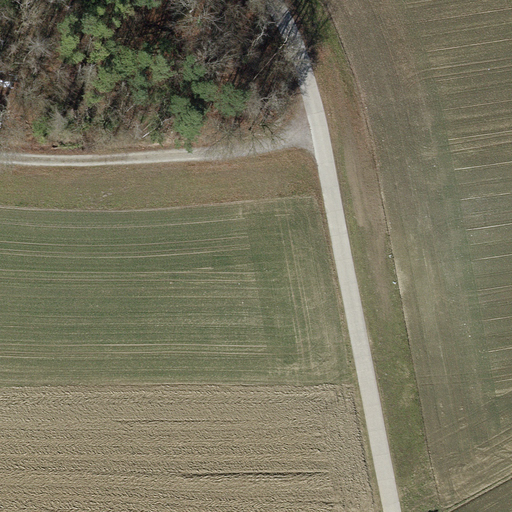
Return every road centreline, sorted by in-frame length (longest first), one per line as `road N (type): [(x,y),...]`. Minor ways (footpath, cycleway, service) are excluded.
road 1 (unclassified): [(393,511),(305,61),(277,0)]
road 2 (track): [(0,155),(326,162)]
